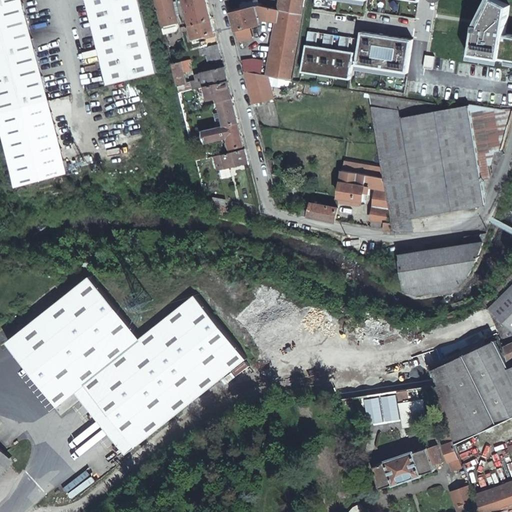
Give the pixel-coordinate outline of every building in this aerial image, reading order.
[(21,0),(0,0),(0,115),(48,103),(21,0)] [(88,0),(111,86),(160,73),(141,0),(88,0)] [(157,0),(163,23),(164,27),(179,23),(180,23),(179,18),(174,0),(157,0)] [(208,0),(185,0),(191,25),(213,19),(208,0)] [(279,0),(278,10),(304,16),(306,0),(279,0)] [(475,23),(470,52),(501,58),(501,62),(506,63),(507,59),(511,59),(511,33),(505,32),(509,4),(500,0),(490,0),(479,23),(475,23)] [(479,23),(490,0),(486,0),(475,23),(479,23)] [(269,75),(269,77),(293,80),(304,16),(278,10),(260,6),(231,13),(235,30),(250,26),(248,22),(260,19),(277,22),(269,72),(266,71),(266,75),(269,75)] [(216,32),(213,19),(191,25),(186,26),(182,27),(183,31),(192,29),(193,34),(189,35),(191,42),(200,39),(199,36),(216,32)] [(164,27),(166,34),(178,31),(180,26),(179,23),(164,27)] [(252,37),(250,26),(235,30),(238,41),(252,37)] [(412,40),(361,31),(356,65),(407,73),(412,40)] [(306,45),(354,53),(357,39),(308,32),(306,45)] [(221,52),(220,45),(207,48),(209,55),(221,52)] [(350,80),(354,53),(306,45),(302,72),(350,80)] [(221,52),(209,55),(207,55),(209,63),(223,59),(221,52)] [(501,62),(501,58),(470,52),(469,57),(501,62)] [(435,55),(426,53),(424,67),(433,68),(435,55)] [(243,60),(245,72),(262,74),(264,61),(253,59),(253,62),(243,60)] [(181,61),(173,63),(177,78),(179,86),(186,84),(181,61)] [(199,83),(201,88),(206,87),(229,81),(225,67),(223,68),(223,65),(214,67),(215,70),(203,73),(205,82),(199,83)] [(406,77),(407,73),(356,65),(355,69),(406,77)] [(248,83),(253,104),(275,99),(269,77),(269,75),(266,75),(262,74),(245,72),(248,83)] [(229,81),(206,87),(209,99),(218,97),(219,101),(233,98),(230,84),(229,81)] [(369,93),(372,106),(380,107),(382,95),(369,93)] [(233,98),(219,101),(220,103),(217,103),(218,106),(220,105),(222,111),(215,112),(217,121),(224,119),(226,126),(239,122),(233,98)] [(470,104),(434,110),(434,108),(397,101),(399,110),(380,107),(372,106),(382,171),(395,231),(408,231),(405,217),(480,203),(485,190),(483,177),(489,175),(486,158),(496,162),(501,149),(500,148),(511,110),(511,105),(502,102),(502,105),(470,103),(470,104)] [(231,149),(245,146),(239,122),(226,126),(206,130),(204,130),(205,131),(201,132),(202,135),(205,134),(207,142),(228,137),(231,149)] [(218,170),(250,162),(247,153),(246,148),(215,155),(218,170)] [(274,160),(268,162),(273,181),(279,180),(274,160)] [(395,231),(382,171),(361,169),(360,173),(345,171),(340,196),(340,198),(342,199),(342,197),(363,201),(365,192),(369,193),(371,188),(377,189),(371,227),(395,231)] [(312,203),(310,215),(336,221),(339,208),(312,203)] [(467,246),(402,255),(408,285),(471,277),(476,268),(487,234),(466,237),(467,246)] [(101,282),(16,345),(62,405),(82,390),(90,384),(138,448),(250,363),(202,299),(146,341),(101,282)] [(511,287),(492,310),(503,342),(511,340),(511,287)] [(495,340),(485,345),(490,360),(502,354),(495,340)] [(437,384),(434,384),(449,429),(454,443),(485,430),(511,418),(490,360),(485,345),(430,370),(437,384)] [(509,369),(502,354),(490,360),(511,418),(511,377),(508,369),(509,369)] [(90,384),(82,390),(130,454),(138,448),(90,384)] [(400,399),(399,389),(369,394),(374,423),(403,419),(400,399)] [(423,396),(400,399),(403,419),(404,424),(427,421),(423,396)] [(454,443),(449,429),(446,430),(447,433),(441,435),(452,469),(462,466),(454,443)] [(393,457),(380,461),(387,482),(437,465),(436,460),(443,458),(437,441),(420,448),(419,446),(392,455),(393,457)] [(0,461),(8,453),(0,444),(0,461)] [(0,477),(16,461),(8,453),(0,461),(0,477)] [(511,511),(511,481),(473,495),(478,507),(479,511),(511,511)] [(478,507),(473,495),(469,485),(453,491),(459,509),(469,507),(470,510),(478,507)]
